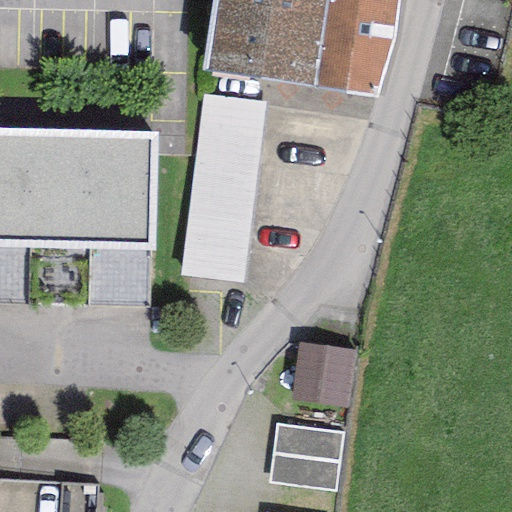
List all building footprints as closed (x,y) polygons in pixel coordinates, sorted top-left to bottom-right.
[(213,0),(200,78),(314,97),(376,108),(395,0),(213,0)] [(184,269),(247,278),(273,98),(210,89),(184,269)] [(5,137),(0,137),(0,248),(144,252),(147,141),(5,137)] [(354,356),(296,348),(289,406),(347,413),(354,356)] [(342,434),(275,427),(268,487),(335,495),(342,434)]
